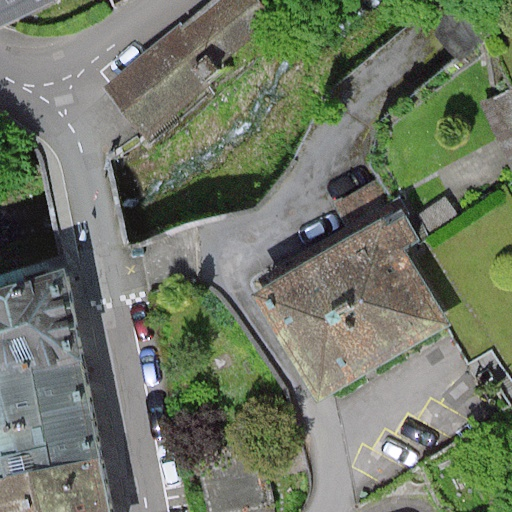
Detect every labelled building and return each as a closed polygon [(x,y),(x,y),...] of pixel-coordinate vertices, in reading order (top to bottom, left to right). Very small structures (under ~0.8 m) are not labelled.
[(0,0),(0,27),(57,0),(0,0)] [(267,18),(252,0),(223,0),(185,31),(181,27),(108,85),(143,130),(196,87),(186,74),(224,43),(228,49),(267,18)] [(432,332),(368,217),(274,266),(335,379),(432,332)] [(46,268),(0,281),(0,372),(65,359),(46,268)] [(65,359),(0,372),(0,511),(87,511),(82,453),(65,359)]
